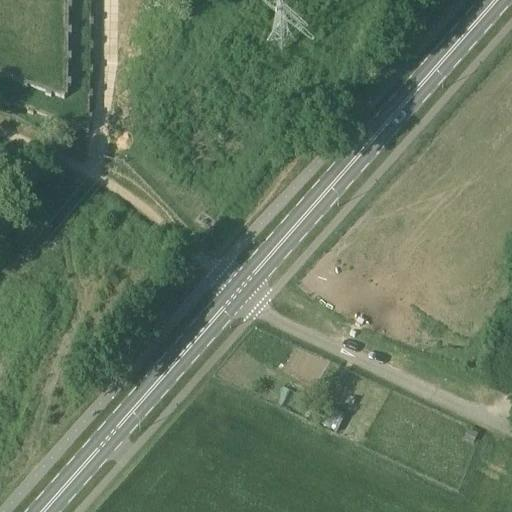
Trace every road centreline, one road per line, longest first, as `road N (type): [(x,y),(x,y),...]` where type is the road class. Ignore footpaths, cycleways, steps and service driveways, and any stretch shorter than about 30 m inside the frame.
road 1 (secondary): [(238,292),(496,0)]
road 2 (unclassified): [(511,429),(275,320),(238,292)]
road 3 (secondary): [(42,511),(238,292)]
road 4 (track): [(217,272),(79,165),(0,137)]
